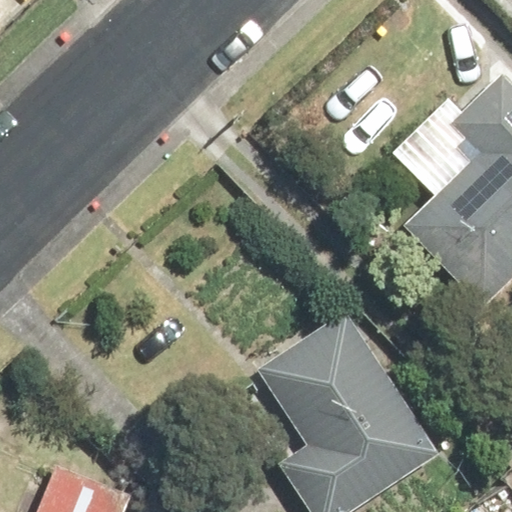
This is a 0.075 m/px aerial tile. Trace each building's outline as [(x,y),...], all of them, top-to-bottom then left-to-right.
[(477,137),(396,219),(487,309),(511,283),(511,73),(497,58),(448,109),(477,137)] [(279,459),(314,511),(358,511),(457,446),(357,299),(262,363),(312,437),(279,459)] [(511,309),(501,320),(511,332),(511,309)] [(58,446),(33,511),(136,511),(149,480),(58,446)] [(511,511),(511,495),(493,511),(511,511)]
